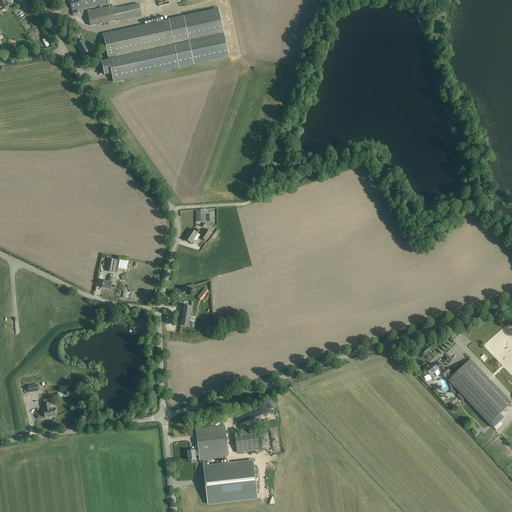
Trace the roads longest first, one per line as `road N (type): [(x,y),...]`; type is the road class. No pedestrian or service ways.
road 1 (unclassified): [(164,416),(511,300)]
road 2 (unclassified): [(159,310),(175,217),(121,147),(65,51)]
road 3 (unknown): [(11,258),(21,384),(35,437)]
road 4 (unclassified): [(159,310),(108,304),(0,252)]
road 5 (unclassified): [(0,442),(164,416)]
road 6 (track): [(271,150),(327,0)]
road 7 (track): [(171,209),(246,204),(271,150)]
